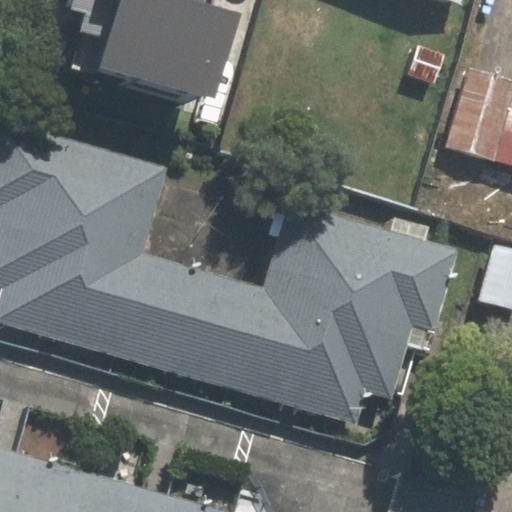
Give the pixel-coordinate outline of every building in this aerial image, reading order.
[(64,0),(44,72),(182,110),(212,0),(64,0)] [(511,167),(511,79),(469,65),(443,145),(511,167)] [(142,249),(164,169),(0,123),(0,325),(357,423),(365,394),(392,402),(412,330),(431,335),(454,251),(287,205),(266,283),(142,249)] [(511,311),(511,242),(494,237),(474,299),(511,311)] [(248,511),(0,445),(0,511),(248,511)] [(474,511),(481,490),(401,466),(387,511),(474,511)]
